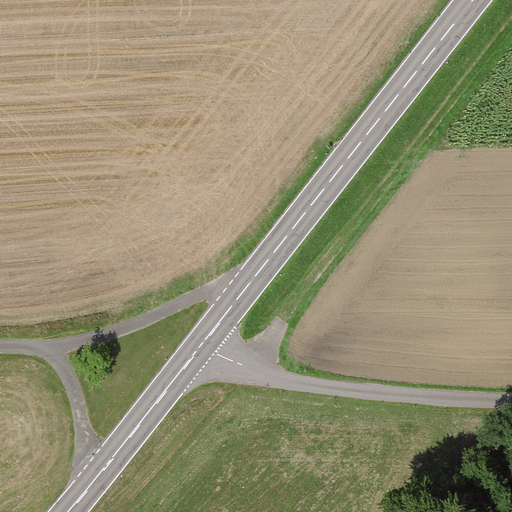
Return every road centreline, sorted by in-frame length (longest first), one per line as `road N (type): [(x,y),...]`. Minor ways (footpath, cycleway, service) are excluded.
road 1 (primary): [(69,511),(474,0)]
road 2 (track): [(511,34),(252,372)]
road 3 (track): [(199,351),(306,386),(511,403)]
road 4 (track): [(0,349),(89,342),(153,322),(273,256)]
road 5 (track): [(33,348),(53,353),(80,397),(82,496)]
